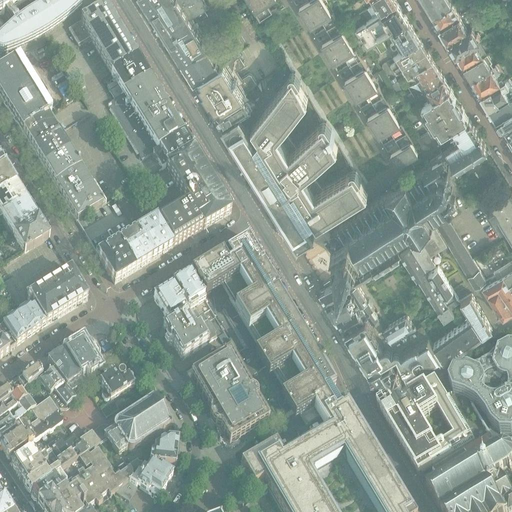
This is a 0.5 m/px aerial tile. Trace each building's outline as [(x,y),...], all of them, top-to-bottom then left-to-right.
[(10,10),(27,0),(0,0),(0,16),(2,15),(2,16),(5,14),(14,28),(13,29),(13,28),(8,32),(0,39),(0,54),(1,54),(4,54),(4,55),(12,52),(24,47),(35,41),(49,33),(59,26),(68,19),(78,10),(81,7),(82,5),(83,3),(82,1),(82,0),(61,0),(54,3),(42,9),(29,17),(19,24),(10,10)] [(197,28),(191,18),(197,15),(201,20),(208,16),(203,9),(208,6),(204,0),(143,0),(152,13),(162,29),(175,50),(182,61),(199,50),(207,45),(208,45),(207,44),(208,43),(198,28),(197,28)] [(271,11),(267,3),(271,0),(250,0),(256,9),(254,10),(260,19),(261,22),(279,11),(277,7),(271,11)] [(331,13),(323,0),(308,0),(309,1),(299,7),(304,15),(303,15),(306,19),(306,18),(311,26),(321,20),(326,27),(315,34),(317,37),(328,30),(327,29),(339,21),(333,12),(331,13)] [(379,15),(398,3),(395,0),(381,0),(373,5),(368,8),(373,18),(379,15)] [(452,0),(423,0),(433,15),(452,3),(451,1),(452,0)] [(105,8),(103,4),(102,2),(94,7),(97,13),(105,8)] [(382,39),(390,34),(409,22),(398,3),(379,15),(373,18),(356,29),(362,40),(363,42),(363,41),(367,48),(375,43),(382,53),(388,49),(382,39)] [(460,16),(458,14),(452,3),(433,15),(440,28),(460,16)] [(126,43),(114,24),(115,24),(105,8),(97,13),(80,23),(68,31),(78,46),(89,39),(111,75),(136,60),(126,43)] [(467,29),(461,19),(460,16),(440,28),(443,32),(445,36),(448,40),(448,41),(467,29)] [(362,58),(356,48),(354,49),(343,32),(345,31),(339,21),(327,29),(328,30),(332,37),(322,44),(327,51),(326,52),(328,56),(329,55),(334,63),(344,57),(349,64),(338,71),(340,74),(351,67),(350,65),(362,58)] [(421,40),(415,31),(409,21),(409,22),(390,34),(394,42),(391,44),(393,48),(395,48),(397,47),(401,52),(405,50),(421,40)] [(456,54),(478,41),(480,40),(472,26),(467,29),(448,41),(456,54)] [(432,60),(428,52),(421,41),(421,40),(405,50),(401,52),(397,55),(400,60),(390,66),(396,75),(406,70),(409,74),(417,70),(432,60)] [(483,55),(486,53),(478,41),(456,54),(464,67),(483,56),(483,55)] [(194,80),(220,64),(216,59),(218,58),(217,57),(216,57),(208,45),(207,45),(199,50),(182,61),(194,80)] [(257,83),(256,82),(251,75),(249,74),(242,79),(237,70),(244,66),(244,64),(240,57),(238,53),(225,61),(220,64),(194,80),(200,90),(212,109),(215,113),(244,96),(247,94),(245,91),(255,84),(257,83)] [(493,67),(490,63),(492,62),(487,54),(483,56),(464,67),(472,80),(493,67)] [(384,95),(379,85),(378,85),(377,86),(366,69),(368,68),(362,58),(350,65),(351,67),(355,74),(345,80),(350,88),(349,89),(351,92),(352,92),(357,100),(367,93),(371,101),(361,107),(362,110),(373,103),(372,102),(384,95)] [(150,81),(143,70),(140,65),(137,59),(136,60),(111,75),(114,81),(110,83),(110,84),(111,86),(107,88),(115,101),(150,81)] [(421,78),(438,68),(432,60),(417,70),(421,78)] [(33,80),(27,84),(14,64),(13,64),(12,64),(13,65),(0,72),(0,97),(1,100),(33,80)] [(501,84),(496,76),(500,74),(495,66),(493,67),(472,80),(482,96),(501,84)] [(423,91),(444,78),(438,68),(421,78),(422,79),(417,82),(423,91)] [(244,96),(215,113),(217,117),(223,125),(224,127),(231,139),(265,193),(270,202),(274,208),(282,220),(291,235),(296,242),(298,246),(314,236),(306,224),(314,219),(315,221),(318,224),(319,224),(367,194),(368,193),(364,186),(359,179),(362,177),(360,175),(357,169),(356,169),(355,168),(353,167),(352,168),(350,169),(350,171),(351,172),(323,190),(311,171),(338,146),(338,144),(333,136),(335,135),(330,127),(331,127),(326,120),(325,120),(323,119),(322,120),(321,121),(320,123),(321,125),(296,147),(284,128),(308,97),(308,96),(299,82),(301,80),(300,78),(295,70),(295,71),(294,70),(293,70),(291,70),(291,72),(292,74),(277,94),(264,110),(252,125),(257,130),(251,134),(247,128),(240,116),(251,109),(244,96)] [(430,101),(450,88),(447,83),(444,78),(423,91),(429,101),(430,101)] [(509,97),(511,95),(511,83),(509,78),(501,84),(482,96),(490,109),(509,97)] [(37,100),(30,90),(34,87),(31,83),(34,81),(33,80),(1,100),(11,115),(12,115),(37,100)] [(183,135),(173,119),(150,81),(115,101),(108,105),(142,161),(152,155),(183,135)] [(440,135),(468,118),(467,117),(468,117),(467,114),(462,106),(460,105),(459,106),(456,102),(458,101),(458,100),(450,88),(430,101),(429,101),(419,107),(436,134),(438,137),(440,136),(440,135)] [(400,123),(394,114),(389,105),(391,104),(384,95),(372,102),(373,103),(378,111),(368,117),(373,125),(372,125),(374,129),(375,128),(380,136),(390,130),(394,137),(383,144),(385,147),(396,140),(395,139),(407,131),(401,122),(400,123)] [(496,120),(511,109),(511,98),(511,99),(510,98),(509,97),(490,109),(490,110),(496,120)] [(48,118),(47,116),(37,100),(12,115),(22,133),(47,118),(48,118)] [(502,128),(511,121),(511,109),(496,120),(502,128)] [(450,195),(452,188),(452,187),(446,178),(441,177),(452,171),(443,157),(446,156),(448,158),(450,157),(453,161),(452,161),(453,163),(454,162),(458,168),(488,149),(487,148),(480,137),(481,137),(478,133),(473,124),(468,117),(467,117),(468,118),(440,135),(440,136),(438,137),(436,138),(434,140),(429,132),(417,139),(421,145),(425,165),(401,181),(391,187),(393,189),(329,229),(331,233),(331,236),(330,236),(330,237),(331,237),(333,241),(332,241),(334,242),(332,244),(331,245),(333,247),(333,246),(336,251),(337,250),(337,251),(339,250),(340,250),(341,252),(342,254),(341,254),(340,255),(340,256),(343,261),(342,261),(343,263),(344,263),(346,262),(348,260),(351,265),(353,269),(354,270),(355,270),(355,271),(356,271),(357,273),(359,272),(369,266),(394,250),(397,249),(409,242),(436,225),(447,218),(445,215),(449,213),(451,213),(453,212),(453,211),(457,208),(456,205),(455,198),(454,198),(450,195)] [(58,135),(47,118),(22,133),(33,151),(59,135),(58,134),(58,135)] [(511,121),(502,128),(511,144),(511,121)] [(418,153),(412,142),(413,141),(407,131),(395,139),(396,140),(401,147),(391,154),(396,161),(395,162),(397,166),(398,165),(418,153)] [(70,153),(59,135),(33,151),(44,169),(70,153)] [(165,168),(193,151),(183,135),(152,155),(162,171),(165,168)] [(219,194),(212,183),(209,178),(193,151),(165,168),(187,204),(177,210),(193,237),(194,236),(203,230),(203,231),(221,220),(231,214),(230,213),(224,203),(219,194)] [(80,171),(78,167),(79,167),(78,164),(77,165),(70,153),(44,169),(55,186),(80,171)] [(0,194),(16,185),(5,167),(0,170),(0,194)] [(90,187),(81,172),(80,171),(55,186),(55,187),(64,202),(90,187)] [(0,218),(2,217),(26,202),(24,198),(16,185),(0,194),(0,218)] [(106,205),(93,185),(90,187),(64,202),(73,217),(76,223),(97,210),(106,205)] [(511,188),(492,202),(493,204),(484,209),(486,213),(488,212),(492,219),(490,220),(500,237),(510,231),(511,234),(511,188)] [(38,220),(33,212),(26,202),(2,217),(12,235),(38,220)] [(156,221),(135,234),(152,262),(155,260),(173,249),(172,249),(182,243),(187,240),(171,213),(157,222),(156,221)] [(447,218),(436,225),(447,242),(451,250),(477,291),(481,289),(483,293),(486,291),(493,303),(499,313),(504,319),(511,313),(511,258),(494,270),(494,271),(493,271),(496,275),(491,277),(486,280),(473,258),(460,237),(450,221),(449,219),(448,218),(447,218)] [(49,239),(43,229),(38,220),(12,235),(23,253),(22,254),(23,255),(49,239)] [(436,249),(442,245),(447,242),(436,225),(409,242),(413,248),(416,253),(421,260),(425,266),(426,268),(442,258),(436,249)] [(130,232),(116,240),(135,272),(152,262),(135,234),(133,235),(130,232)] [(116,240),(95,253),(98,257),(114,285),(135,272),(116,240)] [(197,272),(190,276),(202,298),(204,297),(205,298),(211,294),(222,288),(229,299),(238,315),(249,333),(260,351),(254,355),(268,378),(274,374),(287,394),(281,398),(294,421),(301,417),(306,426),(319,418),(338,407),(337,406),(328,390),(335,386),(317,356),(314,350),(308,341),(305,336),(295,319),(292,313),(291,314),(289,309),(286,304),(283,299),(278,291),(273,283),(270,278),(270,279),(267,273),(254,252),(254,251),(251,247),(247,241),(241,245),(240,245),(238,246),(229,252),(222,256),(223,256),(208,265),(197,272)] [(413,248),(409,242),(397,249),(394,250),(397,254),(400,252),(401,255),(413,248)] [(405,260),(416,253),(413,248),(401,255),(405,260)] [(390,266),(398,261),(398,260),(398,257),(397,254),(394,250),(369,266),(375,275),(387,268),(388,269),(390,267),(390,266)] [(409,267),(421,260),(416,253),(405,260),(409,267)] [(413,273),(425,266),(421,260),(409,267),(413,273)] [(375,275),(369,266),(359,272),(361,276),(355,280),(357,283),(363,279),(364,280),(373,274),(374,276),(375,275)] [(417,280),(419,279),(429,272),(426,268),(425,266),(413,273),(417,280)] [(460,301),(449,284),(438,266),(429,272),(440,290),(448,303),(451,307),(460,301)] [(87,301),(70,274),(67,269),(26,295),(28,299),(27,299),(28,300),(27,301),(29,305),(30,304),(34,311),(35,310),(45,327),(75,309),(87,301)] [(358,285),(357,283),(355,280),(361,276),(359,272),(357,273),(348,280),(337,286),(335,283),(330,286),(325,288),(320,291),(327,302),(328,303),(328,304),(343,296),(351,291),(359,286),(358,285)] [(440,290),(429,272),(419,279),(421,282),(430,296),(440,290)] [(190,276),(173,287),(188,311),(204,301),(202,298),(190,276)] [(368,300),(359,286),(351,291),(354,296),(356,300),(360,298),(363,302),(368,300)] [(173,287),(153,299),(168,322),(166,323),(168,326),(186,315),(184,313),(188,311),(173,287)] [(448,303),(440,290),(430,296),(439,310),(445,319),(454,313),(455,312),(451,307),(448,303)] [(358,302),(356,300),(354,296),(351,291),(343,296),(328,304),(329,305),(329,304),(334,313),(336,316),(358,302)] [(492,328),(482,310),(472,293),(465,297),(460,300),(464,306),(470,316),(483,335),(492,328)] [(379,318),(373,309),(368,300),(363,302),(360,298),(356,300),(358,302),(367,317),(371,323),(378,319),(379,318)] [(367,317),(358,302),(336,316),(345,331),(367,317)] [(41,330),(45,327),(35,310),(34,311),(30,313),(27,310),(21,314),(2,327),(1,326),(0,326),(0,328),(13,350),(31,337),(41,330)] [(168,326),(162,329),(163,330),(166,336),(167,337),(166,337),(166,340),(165,340),(168,346),(169,345),(172,346),(173,346),(174,348),(179,357),(181,361),(208,344),(215,340),(214,337),(215,336),(209,326),(208,327),(202,317),(195,321),(194,319),(190,322),(186,315),(168,326)] [(416,328),(416,326),(415,325),(413,326),(407,315),(384,328),(392,342),(416,328)] [(483,335),(470,316),(461,323),(473,342),(483,335)] [(442,357),(433,344),(425,332),(421,325),(416,328),(392,342),(384,328),(378,319),(371,323),(367,317),(345,331),(369,370),(391,356),(397,352),(408,376),(408,377),(409,377),(410,377),(409,376),(410,376),(418,371),(418,372),(418,371),(418,372),(419,372),(419,371),(427,366),(427,367),(428,366),(428,365),(432,363),(432,364),(433,364),(433,363),(434,362),(436,362),(439,360),(440,359),(441,358),(441,359),(442,358),(442,357)] [(423,327),(432,321),(428,317),(416,326),(416,328),(421,325),(422,325),(423,327)] [(473,342),(461,323),(452,330),(465,348),(473,342)] [(0,359),(13,350),(0,328),(0,359)] [(465,348),(452,330),(443,336),(455,355),(465,348)] [(455,355),(443,336),(433,344),(442,357),(445,362),(455,355)] [(103,378),(94,362),(96,360),(97,356),(94,351),(89,351),(88,351),(83,342),(72,349),(72,348),(64,353),(83,384),(86,389),(103,378)] [(511,345),(509,346),(498,352),(490,360),(480,366),(468,370),(456,371),(454,373),(449,384),(451,388),(453,394),(465,398),(475,404),(479,406),(486,416),(492,427),(500,435),(511,435),(511,345)] [(83,384),(64,353),(47,363),(54,372),(69,392),(83,384)] [(257,402),(256,400),(256,397),(254,396),(252,395),(229,356),(190,379),(207,408),(210,413),(209,416),(209,419),(210,422),(212,425),(214,427),(217,429),(220,430),(223,435),(229,446),(268,423),(257,403),(257,402)] [(401,379),(398,371),(397,368),(393,370),(389,364),(393,361),(391,356),(369,370),(382,391),(402,381),(401,379)] [(0,408),(21,394),(27,389),(38,381),(39,383),(44,379),(37,370),(21,381),(0,395),(0,408)] [(69,392),(54,372),(44,379),(39,383),(52,400),(51,400),(59,411),(66,411),(67,410),(66,409),(76,400),(69,392)] [(107,404),(134,387),(127,377),(124,379),(124,377),(122,376),(121,375),(119,376),(117,377),(114,373),(113,374),(111,373),(103,378),(86,389),(88,393),(100,386),(104,392),(101,394),(100,397),(105,403),(107,404)] [(417,474),(417,473),(419,476),(422,474),(422,475),(475,443),(453,405),(451,402),(450,402),(449,403),(435,381),(425,387),(424,388),(416,393),(415,393),(415,394),(407,398),(406,398),(404,393),(403,392),(402,393),(394,398),(394,397),(386,402),(389,406),(393,412),(385,417),(384,416),(383,417),(384,418),(389,426),(388,426),(389,427),(390,427),(394,435),(395,437),(395,436),(400,444),(400,445),(400,446),(401,446),(405,454),(406,455),(411,463),(411,464),(412,464),(417,472),(416,472),(417,474)] [(0,421),(27,402),(21,394),(0,408),(0,421)] [(171,428),(170,428),(164,419),(166,418),(163,414),(160,409),(159,409),(154,401),(154,400),(154,399),(153,399),(115,424),(114,425),(113,427),(113,428),(112,429),(113,431),(112,431),(111,430),(109,429),(107,428),(104,427),(102,428),(99,429),(80,442),(89,454),(99,447),(99,448),(106,442),(118,457),(126,451),(128,452),(129,453),(131,453),(133,453),(134,452),(171,428)] [(0,435),(24,419),(25,420),(31,416),(30,415),(35,412),(28,401),(27,402),(0,421),(0,435)] [(412,511),(345,401),(337,406),(338,407),(319,418),(327,432),(283,457),(275,445),(252,458),(241,465),(253,487),(263,482),(266,486),(280,511),(412,511)] [(50,435),(62,426),(56,418),(58,416),(49,402),(35,412),(30,415),(31,416),(37,424),(31,429),(25,420),(24,419),(0,435),(0,450),(0,451),(8,462),(9,462),(12,460),(48,435),(50,435)] [(118,411),(112,402),(99,410),(105,420),(118,411)] [(511,511),(511,479),(506,484),(502,478),(504,477),(502,474),(508,470),(510,472),(511,471),(510,469),(511,466),(511,452),(511,451),(511,448),(510,451),(505,448),(506,445),(504,445),(503,448),(499,449),(493,439),(491,440),(488,440),(479,445),(422,480),(421,480),(423,483),(440,511),(511,511)] [(75,453),(80,448),(77,445),(74,441),(73,440),(62,447),(58,442),(47,449),(50,454),(54,460),(57,465),(70,456),(75,453)] [(175,469),(178,442),(167,441),(153,450),(153,454),(150,456),(149,464),(149,465),(169,473),(171,468),(175,469)] [(78,462),(87,456),(89,454),(80,442),(77,445),(80,448),(75,453),(77,457),(73,460),(70,456),(57,465),(53,467),(24,488),(30,496),(61,474),(78,462)] [(17,477),(50,454),(47,449),(42,452),(39,446),(11,465),(2,470),(10,467),(17,477)] [(100,500),(109,493),(115,496),(125,488),(128,486),(130,483),(131,480),(132,481),(136,475),(135,474),(138,470),(143,462),(139,459),(130,465),(126,467),(128,470),(119,477),(118,477),(114,480),(109,473),(111,472),(97,452),(91,457),(88,458),(87,456),(78,462),(84,471),(76,477),(79,480),(71,485),(69,482),(60,488),(37,505),(41,511),(77,511),(75,509),(80,506),(82,508),(84,507),(87,510),(95,504),(97,507),(102,503),(100,500)] [(24,488),(53,467),(50,462),(54,460),(50,454),(17,477),(24,488)] [(126,467),(130,465),(127,461),(115,469),(118,473),(126,467)] [(165,487),(168,482),(169,482),(172,476),(173,475),(169,473),(149,465),(145,471),(143,469),(141,472),(138,470),(135,474),(136,475),(132,481),(131,480),(130,483),(128,486),(125,488),(115,496),(128,503),(136,491),(136,490),(137,488),(147,494),(149,496),(150,498),(153,499),(154,499),(156,500),(159,496),(160,497),(166,488),(165,487)] [(37,505),(60,488),(60,487),(65,483),(62,479),(64,478),(61,474),(30,496),(37,505)] [(0,511),(12,511),(13,511),(12,511),(3,497),(0,498),(0,511)]
